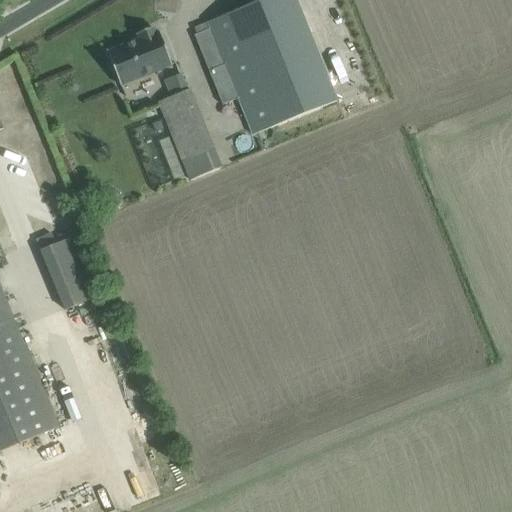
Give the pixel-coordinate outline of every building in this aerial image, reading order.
[(264,0),(224,16),(227,22),(195,35),(222,105),(237,99),(252,135),(337,101),(300,8),(296,0),(264,0)] [(122,87),(172,66),(158,32),(108,52),(122,87)] [(183,72),(164,79),(169,94),(189,87),(183,72)] [(221,167),(190,90),(159,102),(190,180),(221,167)] [(35,249),(60,309),(92,296),(67,236),(35,249)] [(0,451),(57,428),(0,289),(0,451)]
